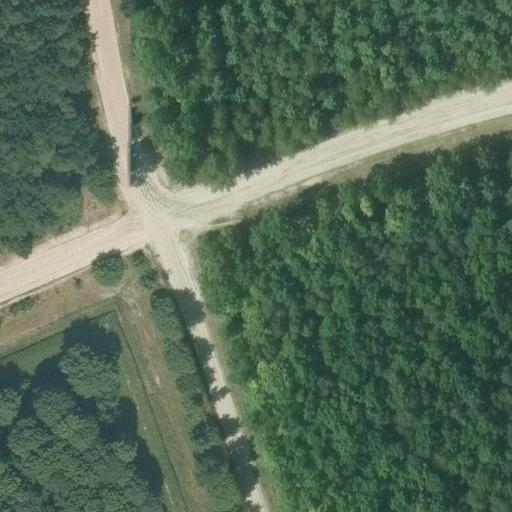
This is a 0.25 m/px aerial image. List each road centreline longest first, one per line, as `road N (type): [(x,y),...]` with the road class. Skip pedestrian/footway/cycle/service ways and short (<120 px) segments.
road 1 (track): [(98,0),(156,225),(256,511)]
road 2 (track): [(511,105),(210,204)]
road 3 (track): [(210,204),(0,290)]
